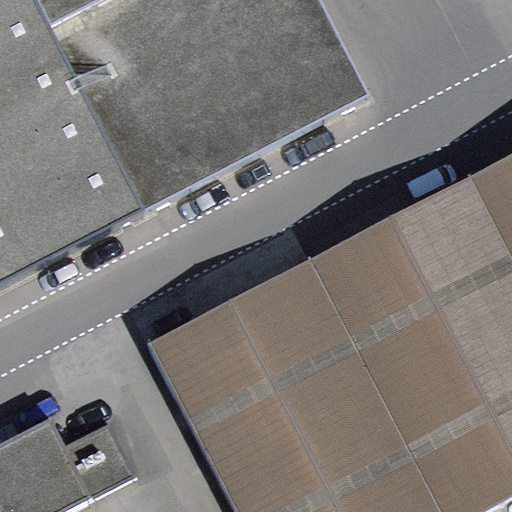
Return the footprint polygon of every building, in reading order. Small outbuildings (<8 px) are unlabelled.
[(0,0),(0,328),(149,253),(134,224),(375,101),(323,0),(0,0)] [(476,21),(465,0),(436,0),(453,32),(476,21)] [(511,162),(468,185),(511,269),(511,162)] [(511,269),(468,185),(151,351),(236,511),(497,511),(511,505),(511,269)] [(64,511),(92,498),(90,495),(133,472),(109,426),(66,449),(51,421),(0,448),(0,511),(64,511)]
